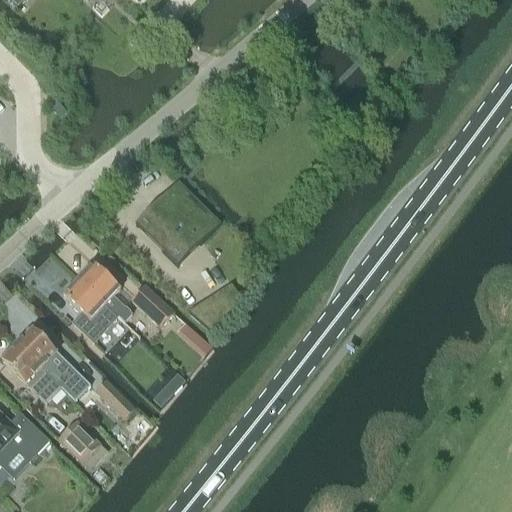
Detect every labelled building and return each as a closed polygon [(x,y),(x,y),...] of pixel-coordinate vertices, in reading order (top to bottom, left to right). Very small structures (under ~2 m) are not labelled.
[(26,0),(9,0),(9,1),(18,9),(26,0)] [(146,219),(135,230),(177,272),(201,249),(221,228),(217,228),(211,227),(190,207),(183,200),(178,187),(146,219)] [(79,283),(117,320),(124,312),(112,302),(120,293),(94,268),(91,271),(88,270),(83,275),(84,279),(79,283)] [(64,300),(83,318),(74,328),(93,346),(110,327),(117,320),(79,283),(74,289),(70,289),(66,294),(67,297),(64,300)] [(212,336),(241,303),(231,288),(189,316),(212,336)] [(174,317),(145,290),(131,304),(160,332),(174,317)] [(22,343),(18,348),(61,391),(60,392),(68,400),(75,406),(90,390),(56,356),(33,333),(30,335),(28,333),(20,341),(22,343)] [(4,362),(2,364),(26,388),(26,387),(37,399),(45,407),(51,402),(60,392),(61,391),(18,348),(12,354),(10,352),(2,360),(4,362)] [(95,395),(124,424),(135,413),(106,383),(95,395)] [(0,417),(0,469),(25,444),(38,456),(49,445),(20,417),(11,427),(0,417)] [(100,448),(77,426),(59,444),(82,467),(100,448)]
